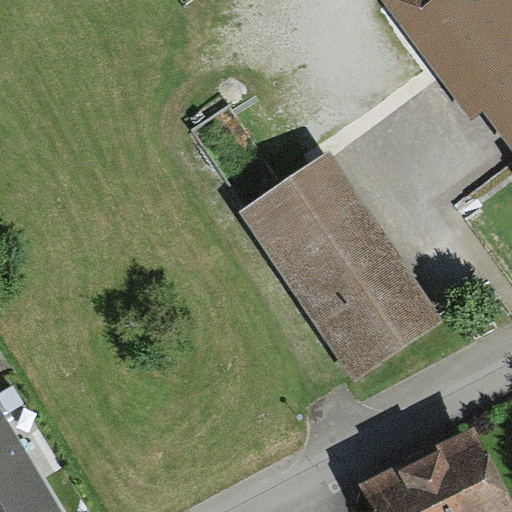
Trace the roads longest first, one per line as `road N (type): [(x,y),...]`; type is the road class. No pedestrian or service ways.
road 1 (unknown): [(340,0),(318,21),(312,44),(327,80),(511,314)]
road 2 (residential): [(233,511),(511,361)]
